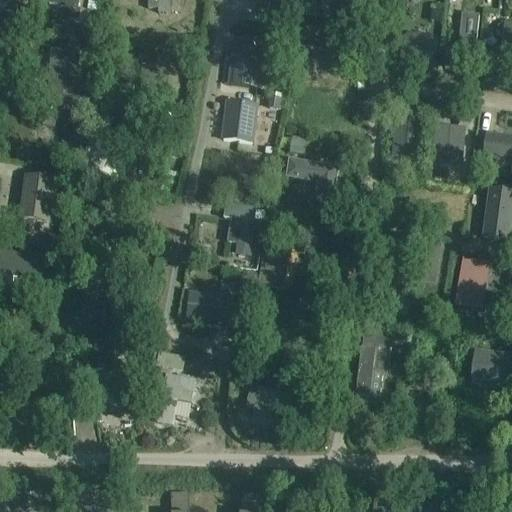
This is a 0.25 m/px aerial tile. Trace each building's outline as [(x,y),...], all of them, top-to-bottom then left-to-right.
[(78,11),(79,0),(48,0),(48,5),(64,8),(70,12),(69,21),(80,22),(81,12),(78,11)] [(171,10),(171,0),(148,0),(148,9),(171,10)] [(285,15),(286,0),(254,0),(253,12),(285,15)] [(371,20),(373,0),(344,0),(343,17),(371,20)] [(88,2),(87,11),(97,12),(98,4),(88,2)] [(478,75),(483,15),(461,13),(459,50),(447,49),(446,72),(478,75)] [(88,26),(88,30),(90,33),(94,34),(97,31),(98,27),(96,24),(92,23),(88,26)] [(503,39),(503,42),(511,43),(511,24),(505,24),(504,27),(503,39)] [(295,29),(293,47),(348,56),(351,39),(295,29)] [(439,43),(434,37),(407,34),(401,39),(397,72),(435,76),(439,43)] [(234,47),(228,87),(257,91),(263,51),(234,47)] [(78,109),(80,53),(50,52),(48,108),(50,108),(50,112),(64,113),(64,109),(78,109)] [(178,65),(168,65),(168,58),(157,58),(157,65),(139,65),(139,97),(166,97),(167,75),(179,75),(178,65)] [(483,61),(482,74),(496,75),(497,62),(483,61)] [(289,63),(287,75),(301,76),(302,65),(289,63)] [(253,146),(260,107),(227,102),(220,141),(253,146)] [(421,161),(425,120),(396,117),(392,159),(421,161)] [(464,169),(468,130),(435,126),(430,165),(464,169)] [(511,170),(511,139),(484,137),(481,168),(511,170)] [(292,139),(290,154),(304,157),(307,141),(292,139)] [(282,172),(280,192),(309,196),(311,184),(318,185),(315,202),(333,204),(338,170),(289,162),(287,172),(282,172)] [(26,180),(20,223),(48,227),(54,184),(26,180)] [(510,245),(511,231),(511,194),(488,191),(481,241),(510,245)] [(251,262),(258,213),(224,208),(223,221),(230,222),(225,258),(251,262)] [(393,242),(381,240),(375,269),(414,277),(420,247),(408,244),(409,238),(394,236),(393,242)] [(426,243),(419,285),(437,289),(444,247),(426,243)] [(196,249),(195,262),(206,263),(207,250),(196,249)] [(262,251),(255,298),(268,300),(269,290),(283,291),(288,254),(262,251)] [(0,276),(43,279),(44,256),(0,253),(0,276)] [(463,261),(455,309),(480,313),(488,265),(463,261)] [(87,301),(109,300),(107,264),(85,265),(87,301)] [(187,307),(186,323),(243,329),(247,301),(218,298),(189,295),(187,307)] [(104,312),(89,313),(90,325),(105,324),(104,312)] [(362,346),(384,348),(386,334),(364,331),(362,346)] [(83,344),(85,356),(101,354),(100,342),(83,344)] [(373,374),(374,364),(384,364),(385,352),(383,352),(376,351),(375,352),(361,350),(356,398),(368,399),(367,407),(379,408),(380,395),(381,385),(382,375),(373,374)] [(511,359),(474,354),(470,387),(511,392),(511,359)] [(132,395),(123,357),(112,360),(116,378),(89,383),(93,403),(132,395)] [(166,378),(157,427),(173,430),(178,406),(192,409),(197,384),(166,378)] [(24,384),(0,382),(0,414),(23,416),(24,384)] [(292,439),(302,402),(260,391),(254,414),(250,427),(292,439)] [(75,492),(74,510),(92,510),(115,511),(116,493),(75,492)] [(189,511),(188,494),(171,495),(171,511),(189,511)] [(243,494),(240,511),(258,511),(260,496),(243,494)] [(287,496),(286,511),(327,511),(328,498),(287,496)] [(374,499),(372,511),(390,511),(392,501),(374,499)]
